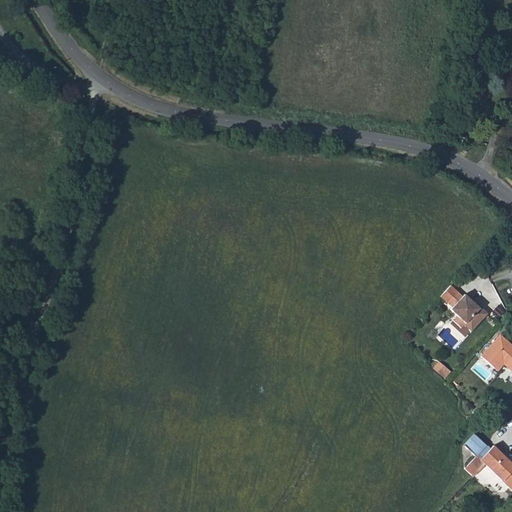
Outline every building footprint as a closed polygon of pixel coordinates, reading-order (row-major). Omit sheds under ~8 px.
[(437,297),(449,308),(459,297),(448,286),(437,297)] [(449,308),(447,310),(455,317),(462,324),(461,325),(468,332),(485,313),(477,307),(475,308),(461,295),(459,297),(449,308)] [(461,325),(462,324),(455,317),(451,322),(458,329),(461,325)] [(486,364),(506,343),(498,336),(479,357),(486,364)] [(511,348),(506,343),(486,364),(494,371),(501,363),(511,372),(511,348)] [(473,459),(463,470),(471,477),(480,468),(483,464),(511,492),(511,465),(492,447),(487,452),(484,448),(484,447),(472,436),(462,447),(473,459)]
